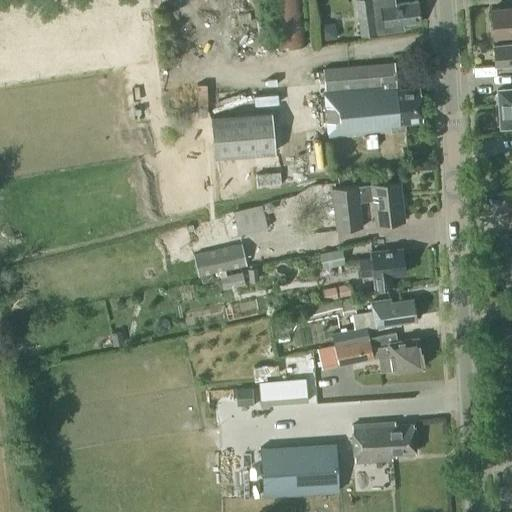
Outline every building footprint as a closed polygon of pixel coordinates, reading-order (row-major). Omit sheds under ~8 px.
[(307,44),(301,0),(269,0),(275,48),(307,44)] [(362,0),(357,1),(360,21),(360,37),(404,30),(403,25),(420,23),(417,2),(394,5),(393,0),(362,0)] [(511,6),(490,8),(493,36),(511,34),(511,6)] [(337,38),(334,22),(319,25),(321,41),(337,38)] [(511,42),(493,44),(494,64),(511,62),(511,42)] [(328,137),(329,136),(404,130),(404,125),(421,124),(418,88),(396,90),(394,62),(322,69),(328,137)] [(511,87),(497,89),(500,127),(511,126),(511,87)] [(274,153),(271,110),(211,115),(214,157),(274,153)] [(377,133),(364,134),(365,148),(378,147),(377,133)] [(282,190),(280,171),(255,174),(257,187),(262,186),(262,192),(282,190)] [(403,220),(399,181),(369,184),(369,185),(331,189),(335,230),(362,227),(359,201),(373,200),(375,223),(403,220)] [(268,227),(262,204),(233,211),(239,233),(268,227)] [(246,264),(242,243),(194,254),(198,274),(246,264)] [(345,263),(342,248),(320,252),(323,267),(345,263)] [(404,273),(402,249),(370,252),(371,258),(358,260),(360,277),(373,275),(373,277),(404,273)] [(369,338),(367,328),(373,327),(416,320),(412,299),(391,302),(390,299),(370,301),(371,310),(352,313),(354,328),(332,332),(334,344),(369,338)] [(395,334),(333,345),(337,365),(378,357),(381,373),(392,371),(392,373),(423,367),(420,351),(419,351),(417,338),(396,342),(395,334)] [(305,390),(259,396),(262,419),(308,414),(305,390)] [(394,453),(414,452),(413,426),(412,424),(393,425),(393,422),(351,424),(354,462),(391,459),(391,457),(395,457),(394,453)] [(343,486),(340,439),(266,443),(269,491),(343,486)]
